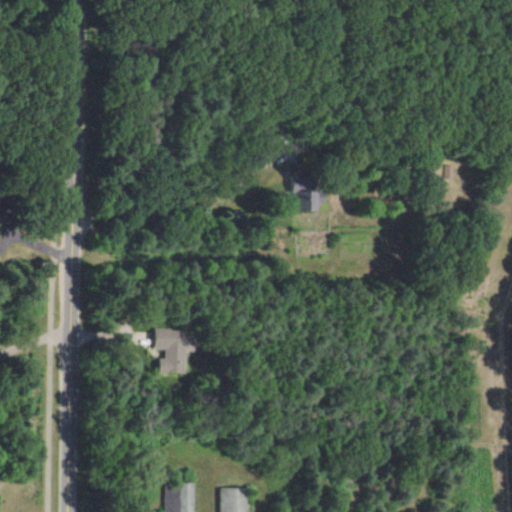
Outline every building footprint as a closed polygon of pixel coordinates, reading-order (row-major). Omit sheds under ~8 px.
[(441,160),(431,158),(425,184),(435,186),(441,160)] [(314,204),(321,204),(321,192),(296,191),(295,211),(314,212),(314,204)] [(154,373),(182,374),(183,330),(148,329),(148,349),(163,350),(163,359),(154,359),(154,373)] [(189,511),(190,484),(163,484),(162,511),(189,511)] [(245,511),(246,489),(218,488),(217,511),(245,511)]
